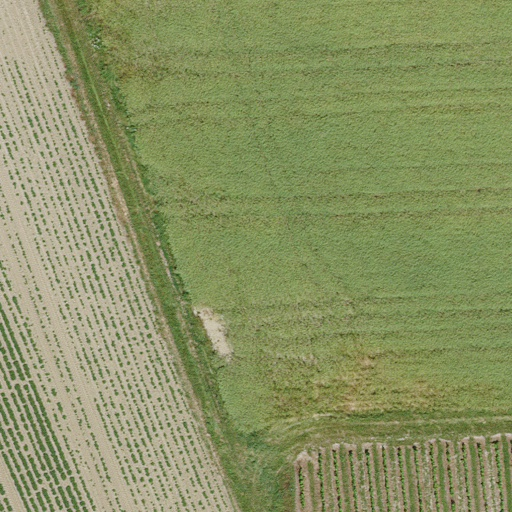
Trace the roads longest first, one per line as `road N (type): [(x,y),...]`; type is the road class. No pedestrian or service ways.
road 1 (track): [(260,511),(189,309),(62,0)]
road 2 (track): [(511,409),(231,427)]
